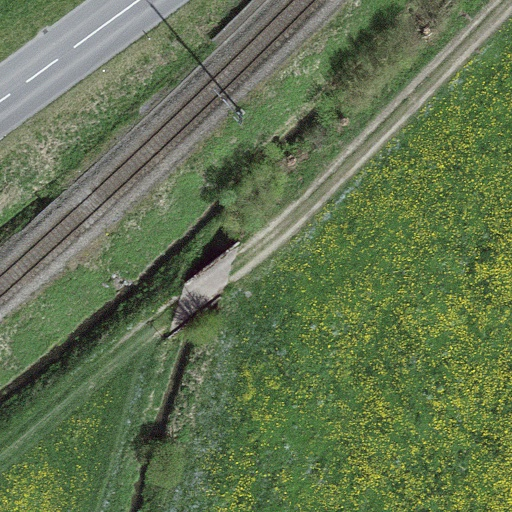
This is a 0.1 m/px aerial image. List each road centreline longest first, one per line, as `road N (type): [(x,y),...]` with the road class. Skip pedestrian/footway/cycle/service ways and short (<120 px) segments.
road 1 (track): [(173,314),(283,230),(511,5)]
road 2 (track): [(0,468),(173,314)]
road 3 (tertiary): [(138,0),(0,102)]
